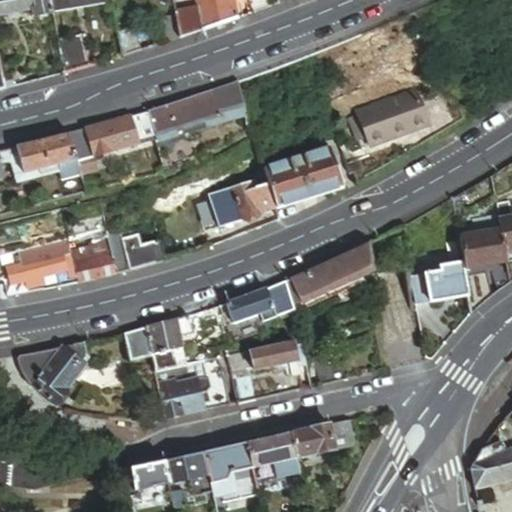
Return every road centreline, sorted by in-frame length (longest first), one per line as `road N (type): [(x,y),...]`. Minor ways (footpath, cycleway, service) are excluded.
road 1 (residential): [(0,330),(193,285),(334,232),(511,128)]
road 2 (residential): [(378,0),(181,78),(0,127)]
road 3 (residential): [(98,463),(159,442),(416,387),(427,415)]
road 4 (residential): [(511,319),(477,348),(427,415)]
